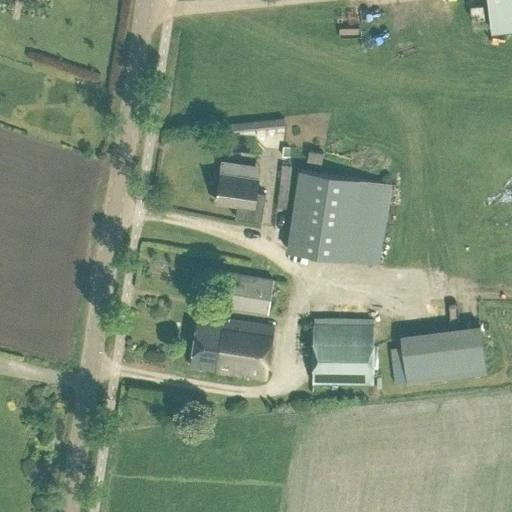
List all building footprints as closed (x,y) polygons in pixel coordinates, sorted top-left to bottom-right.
[(511,26),(511,0),(487,0),(491,29),(511,26)] [(447,86),(458,81),(450,65),(440,69),(447,86)] [(323,150),(309,148),(308,158),(322,160),(323,150)] [(392,180),(300,165),(287,245),(379,260),(392,180)] [(258,177),(220,172),(216,201),(237,204),(235,217),(260,221),(265,192),(255,191),(258,177)] [(228,270),(224,302),(267,309),(272,277),(228,270)] [(500,322),(501,302),(486,301),(485,321),(500,322)] [(274,324),(199,313),(191,366),(266,377),(274,324)] [(374,322),(314,321),(313,379),(373,380),(374,322)] [(487,370),(481,323),(402,332),(407,380),(487,370)] [(290,391),(309,389),(307,370),(288,372),(290,391)]
